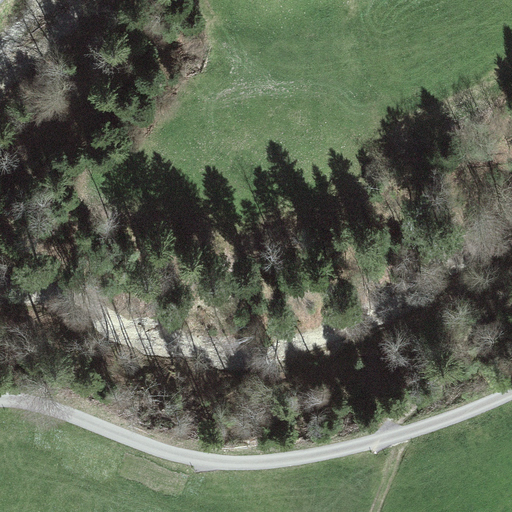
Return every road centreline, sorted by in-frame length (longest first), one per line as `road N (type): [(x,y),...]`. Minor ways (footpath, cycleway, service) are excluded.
road 1 (track): [(511,278),(447,372),(382,440)]
road 2 (track): [(392,147),(442,158),(511,152)]
